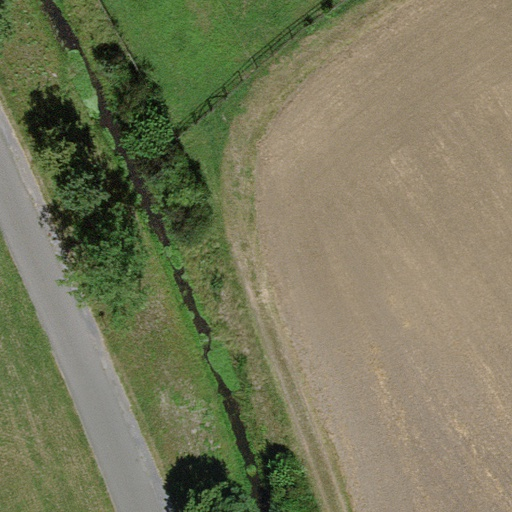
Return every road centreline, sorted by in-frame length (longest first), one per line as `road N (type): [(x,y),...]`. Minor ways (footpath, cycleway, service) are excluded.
road 1 (track): [(323,511),(219,234),(230,133)]
road 2 (unclassified): [(136,511),(0,183)]
